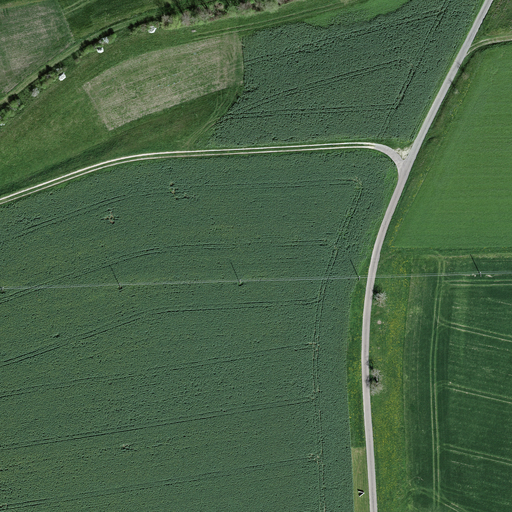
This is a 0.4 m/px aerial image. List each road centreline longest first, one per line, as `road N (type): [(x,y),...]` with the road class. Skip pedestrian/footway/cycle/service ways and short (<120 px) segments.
road 1 (unclassified): [(489,0),(418,141),(374,260),(364,365),(373,511)]
road 2 (track): [(0,200),(97,166),(170,153),(373,145),(406,170)]
road 3 (track): [(0,105),(99,35),(205,0)]
